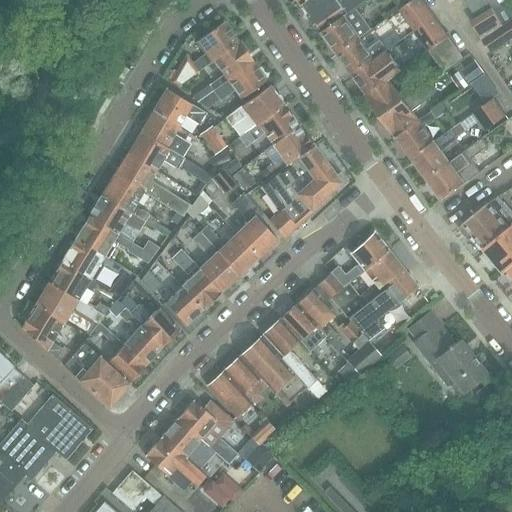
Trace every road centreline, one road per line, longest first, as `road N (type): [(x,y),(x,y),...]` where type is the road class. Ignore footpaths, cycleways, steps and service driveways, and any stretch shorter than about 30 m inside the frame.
road 1 (residential): [(124,432),(6,326),(1,305),(165,31),(205,0)]
road 2 (residential): [(124,432),(196,347),(386,187)]
road 3 (residential): [(386,187),(256,0)]
road 4 (residential): [(511,347),(424,237)]
